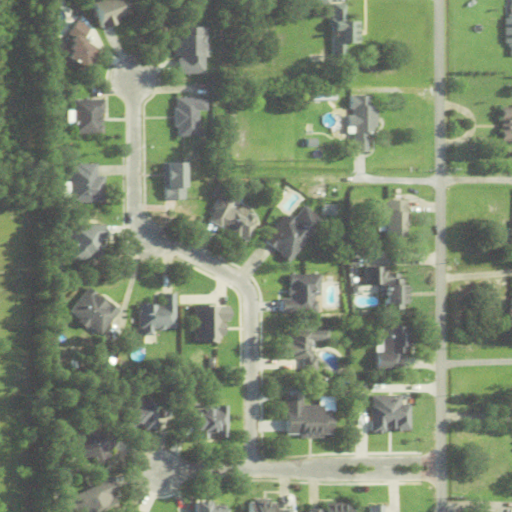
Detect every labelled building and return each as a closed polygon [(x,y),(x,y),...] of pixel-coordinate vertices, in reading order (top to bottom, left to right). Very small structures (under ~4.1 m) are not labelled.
[(114,18),(99,23),(89,0),(125,0),(129,9),(120,13),(119,11),(112,14),(114,18)] [(331,9),(331,0),(344,0),(344,18),(358,18),(358,40),(344,40),(344,60),(331,60),(330,26),(331,26),(331,22),(328,21),(328,16),(331,14),(315,14),(315,2),(307,2),(307,0),(328,0),(328,1),(319,1),(319,9),(331,9)] [(511,53),(509,53),(509,44),(506,44),(506,41),(504,41),(503,15),(506,15),(506,11),(509,11),(508,1),(510,1),(510,0),(511,0),(511,53)] [(89,61),(83,70),(71,61),(74,57),(65,51),(69,45),(67,43),(71,37),(69,35),(71,32),(67,30),(75,17),(88,26),(82,35),(95,44),(91,51),(92,52),(91,53),(94,55),(90,61),(89,61)] [(203,45),(203,70),(177,70),(177,55),(180,55),(180,52),(173,52),(174,31),(178,31),(178,23),(202,24),(202,30),(206,30),(206,45),(203,45)] [(372,101),(372,107),(375,107),(375,124),(372,124),(372,129),(365,129),(365,134),(367,134),(367,149),(352,149),(352,123),(346,123),(346,113),(352,113),(352,106),(349,106),(349,93),(368,93),(368,101),(372,101)] [(197,108),(197,124),(196,124),(196,133),(176,133),(176,124),(173,124),(173,106),(175,106),(175,95),(205,94),(206,107),(195,107),(195,108),(197,108)] [(98,122),(102,122),(102,131),(72,131),(72,124),(66,124),(66,107),(72,107),(72,97),(104,96),(104,110),(99,110),(99,113),(102,113),(102,119),(98,119),(98,122)] [(511,137),(500,137),(500,105),(511,105),(511,137)] [(305,136),(315,136),(315,144),(305,144),(305,136)] [(163,159),(165,159),(165,156),(184,156),(184,184),(184,197),(163,197),(163,159)] [(102,172),(103,200),(69,201),(69,195),(61,195),(61,184),(69,184),(68,163),(72,163),(72,162),(76,162),(76,161),(95,161),(96,173),(102,172)] [(267,184),(274,180),(277,185),(270,189),(267,184)] [(229,205),(237,209),(236,211),(244,215),(247,209),(255,214),(252,219),(255,220),(245,238),(237,233),(236,235),(223,228),(224,227),(221,225),(223,222),(220,221),(219,224),(207,218),(213,207),(211,206),(217,195),(218,196),(220,192),(232,199),(229,205)] [(402,234),(402,232),(384,232),(384,228),(376,228),(376,214),(384,214),(384,207),(384,197),(406,197),(406,234),(402,234)] [(321,213),(321,201),(335,202),(334,213),(321,213)] [(300,224),(310,232),(287,260),(279,252),(262,238),(284,212),(299,225),(300,224)] [(100,244),(100,255),(90,255),(90,257),(69,257),(69,247),(67,247),(67,237),(68,236),(68,222),(104,222),(104,236),(98,236),(98,244),(100,244)] [(385,266),(386,270),(397,270),(397,276),(402,275),(402,280),(405,280),(406,300),(402,301),(402,306),(383,307),(383,292),(379,292),(378,281),(364,281),(364,264),(381,264),(381,266),(385,266)] [(316,297),(317,310),(280,311),(280,296),(288,296),(288,293),(287,293),(287,286),(288,286),(288,282),(288,272),(319,271),(319,292),(313,293),(314,297),(316,297)] [(105,300),(107,298),(118,307),(98,332),(87,323),(85,326),(76,319),(78,316),(69,309),(87,284),(95,290),(94,291),(97,294),(98,291),(104,296),(102,298),(105,300)] [(156,326),(151,326),(151,333),(141,333),(141,326),(138,326),(138,301),(157,301),(157,303),(159,303),(159,291),(174,291),(175,326),(163,326),(162,328),(157,328),(156,326)] [(222,332),(219,332),(219,336),(217,336),(217,340),(203,340),(203,339),(194,339),(194,328),(196,328),(196,321),(194,321),(193,303),(193,302),(218,301),(218,303),(227,303),(227,318),(222,318),(222,332)] [(411,329),(411,343),(406,343),(406,350),(399,350),(399,353),(401,353),(401,367),(374,367),(374,349),(381,349),(380,323),(407,323),(407,329),(411,329)] [(308,338),(308,348),(311,348),(311,354),(316,354),(316,368),(302,368),(302,355),(288,355),(288,352),(283,352),(283,347),(284,347),(284,344),(285,344),(285,334),(286,334),(286,328),(327,328),(327,338),(308,338)] [(322,402),(322,407),(330,407),(330,431),(321,431),(321,435),(299,435),(299,431),(285,431),(285,393),(302,393),(302,402),(322,402)] [(399,428),(392,428),(392,425),(387,425),(387,427),(384,427),(384,430),(380,430),(380,431),(372,431),(372,430),(369,430),(370,402),(370,393),(399,393),(399,402),(409,402),(409,428),(399,428)] [(141,427),(140,423),(128,426),(127,421),(123,422),(119,404),(149,397),(155,423),(141,427)] [(225,426),(225,433),(215,433),(215,428),(207,428),(207,436),(192,436),(193,421),(194,421),(194,413),(195,413),(195,411),(201,411),(201,404),(211,405),(211,406),(216,406),(216,403),(226,403),(226,426),(225,426)] [(108,445),(106,450),(109,451),(106,457),(104,457),(102,462),(91,457),(90,458),(84,456),(85,455),(71,449),(76,438),(77,439),(81,429),(80,428),(83,421),(115,435),(111,446),(108,445)] [(106,508),(101,510),(101,511),(98,511),(77,511),(69,495),(98,482),(98,480),(111,475),(116,487),(109,490),(116,504),(106,509),(106,508)] [(274,501),(274,509),(276,509),(276,507),(290,507),(290,511),(247,511),(248,500),(254,500),(255,497),(268,497),(268,500),(274,501)] [(217,504),(217,505),(225,505),(225,511),(194,511),(194,498),(208,498),(208,504),(217,504)] [(306,511),(307,506),(323,506),(323,509),(323,500),(348,501),(348,507),(352,507),(352,511),(306,511)] [(368,511),(368,503),(382,503),(382,511),(368,511)]
